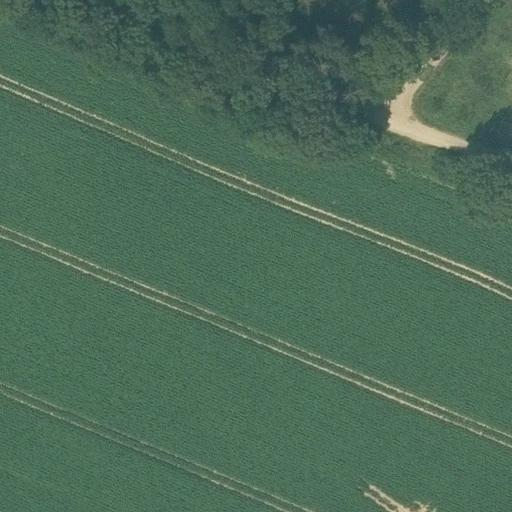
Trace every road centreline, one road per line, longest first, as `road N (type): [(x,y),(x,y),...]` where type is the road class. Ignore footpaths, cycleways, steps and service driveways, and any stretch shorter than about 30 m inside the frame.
road 1 (unclassified): [(112,0),(372,112),(471,0)]
road 2 (track): [(372,112),(511,172)]
